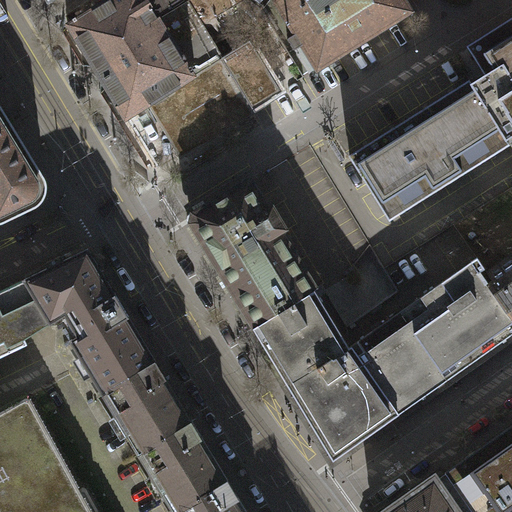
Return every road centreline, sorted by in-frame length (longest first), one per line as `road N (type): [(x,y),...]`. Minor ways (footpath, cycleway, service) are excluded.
road 1 (residential): [(311,511),(118,214)]
road 2 (residential): [(321,511),(511,378)]
road 3 (residential): [(118,214),(0,15)]
road 4 (residential): [(0,264),(118,214)]
